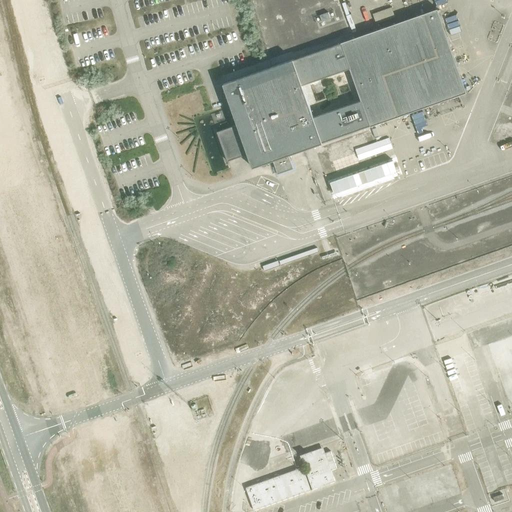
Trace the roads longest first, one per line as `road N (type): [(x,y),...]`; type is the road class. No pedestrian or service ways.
road 1 (unclassified): [(18,438),(308,337)]
road 2 (unknown): [(412,300),(462,447)]
road 3 (unknown): [(379,511),(371,488),(377,476),(462,447)]
